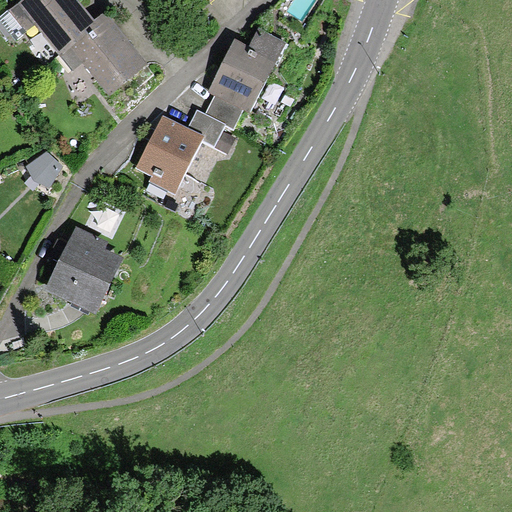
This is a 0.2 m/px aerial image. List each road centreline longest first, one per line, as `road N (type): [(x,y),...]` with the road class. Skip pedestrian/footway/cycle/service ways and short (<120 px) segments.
road 1 (tertiary): [(0,398),(157,346),(197,317),(228,281),(343,94),(381,0)]
road 2 (residential): [(263,0),(87,172)]
